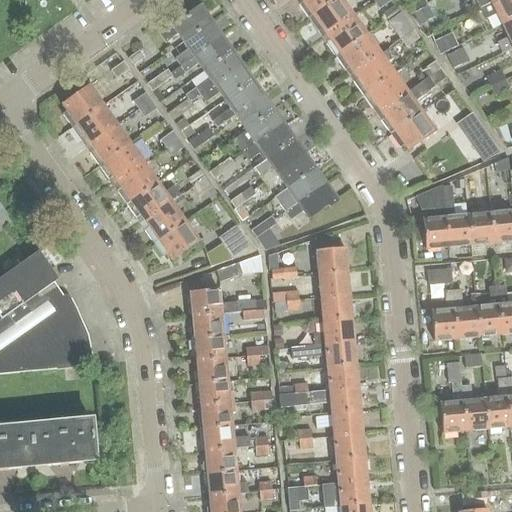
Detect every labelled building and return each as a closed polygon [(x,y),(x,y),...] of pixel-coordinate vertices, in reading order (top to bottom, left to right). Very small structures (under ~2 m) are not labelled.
[(298,5),(308,19),(334,0),(299,0),(302,2),(298,5)] [(320,29),(325,36),(353,17),(340,0),(334,0),(308,19),(317,31),(320,29)] [(391,0),(376,0),(373,2),(379,10),(392,1),(391,0)] [(424,0),(401,0),(402,0),(409,15),(427,6),(424,0)] [(473,0),(478,9),(495,0),(473,0)] [(497,15),(502,25),(511,20),(511,0),(495,0),(478,9),(484,21),(497,15)] [(395,7),(384,15),(389,22),(400,14),(395,7)] [(416,28),(417,28),(434,19),(428,7),(409,16),(408,17),(416,28)] [(179,35),(184,43),(202,30),(201,28),(205,25),(208,29),(213,26),(201,9),(173,28),(172,25),(158,35),(165,45),(179,35)] [(401,14),(387,23),(400,41),(413,31),(401,14)] [(326,44),(336,58),(367,36),(353,17),(325,36),(329,41),(326,44)] [(511,48),(511,20),(502,25),(508,38),(496,43),(502,54),(511,48)] [(202,30),(184,43),(189,49),(175,59),(180,66),(180,67),(221,38),(213,26),(208,29),(205,25),(201,28),(202,30)] [(419,39),(413,31),(400,41),(406,49),(419,39)] [(432,43),(439,57),(458,48),(452,34),(432,43)] [(348,67),(352,74),(380,55),(367,36),(336,58),(344,70),(348,67)] [(228,58),(233,55),(221,38),(180,67),(186,74),(199,64),(205,72),(223,59),(221,57),(225,54),(228,58)] [(463,48),(446,57),(452,70),(470,62),(463,48)] [(129,59),(134,66),(144,59),(139,51),(129,59)] [(201,96),(242,67),(233,55),(228,58),(225,54),(221,57),(223,59),(205,72),(211,80),(197,90),(201,96)] [(353,82),(363,96),(394,74),(380,55),(352,74),(356,79),(353,82)] [(129,70),(124,62),(111,71),(116,79),(129,70)] [(422,71),(428,78),(440,70),(435,62),(422,71)] [(180,66),(171,73),(176,81),(186,74),(180,67),(180,66)] [(249,87),(254,84),(242,67),(201,96),(205,102),(219,92),(225,101),(243,88),(242,86),(246,83),(249,87)] [(157,77),(162,85),(172,78),(167,70),(157,77)] [(440,70),(428,78),(434,87),(446,78),(440,70)] [(489,88),(505,80),(500,71),(485,79),(489,88)] [(375,106),(380,113),(407,93),(394,74),(363,96),(372,109),(375,106)] [(147,85),(149,88),(152,92),(162,85),(157,77),(147,85)] [(380,113),(384,118),(381,121),(390,134),(421,113),(413,102),(434,87),(428,78),(407,93),(380,113)] [(505,80),(489,88),(494,98),(509,91),(505,80)] [(216,130),(236,116),(263,96),(254,84),(249,87),(246,83),(242,86),(243,88),(225,101),(231,109),(211,123),(216,130)] [(62,115),(71,128),(103,106),(89,86),(62,106),(66,112),(62,115)] [(196,89),(186,97),(188,100),(190,103),(201,96),(197,90),(196,89)] [(133,102),(138,110),(151,101),(146,94),(133,102)] [(263,96),(236,116),(246,130),(264,117),(263,115),(267,112),(270,116),(274,113),(263,96)] [(188,100),(178,107),(183,114),(193,107),(190,103),(188,100)] [(151,101),(138,110),(144,118),(157,109),(151,101)] [(84,138),(89,144),(116,125),(103,106),(71,128),(81,141),(84,138)] [(178,107),(168,114),(173,121),(183,114),(178,107)] [(264,117),(246,130),(246,131),(233,140),(242,154),(283,125),(274,113),(270,116),(267,112),(263,115),(264,117)] [(403,145),(408,152),(435,133),(421,113),(390,134),(399,147),(403,145)] [(471,113),(456,123),(463,134),(478,123),(471,113)] [(176,125),(175,125),(180,133),(189,127),(184,119),(176,125)] [(89,153),(98,166),(130,145),(116,125),(89,144),(93,150),(89,153)] [(291,146),(295,143),(283,125),(242,154),(248,161),(261,152),(267,159),(285,147),(284,145),(288,142),(291,146)] [(189,127),(180,133),(186,141),(186,140),(195,134),(189,127)] [(209,129),(199,136),(204,143),(214,136),(209,129)] [(160,141),(165,148),(178,140),(173,132),(160,141)] [(199,136),(188,143),(193,150),(204,143),(199,136)] [(487,136),(472,146),(479,156),(494,146),(487,136)] [(178,140),(165,148),(171,157),(184,148),(178,140)] [(288,142),(284,145),(285,147),(267,159),(254,169),(264,183),(304,155),(295,143),(291,146),(288,142)] [(112,177),(116,183),(143,164),(130,145),(98,166),(108,180),(112,177)] [(311,175),(316,172),(304,155),(264,183),(269,191),(282,181),(287,189),(306,176),(305,174),(309,171),(311,175)] [(229,158),(219,166),(224,173),(234,166),(229,158)] [(509,171),(508,159),(494,165),(494,174),(509,171)] [(116,191),(126,205),(157,183),(143,164),(116,183),(120,189),(116,191)] [(219,166),(209,173),(214,180),(224,173),(219,166)] [(188,180),(192,187),(205,178),(200,171),(188,180)] [(306,176),(287,189),(288,190),(275,198),(285,212),(325,184),(316,172),(311,175),(309,171),(305,174),(306,176)] [(205,178),(192,187),(199,195),(211,186),(205,178)] [(455,190),(463,189),(463,181),(455,182),(455,190)] [(139,215),(143,221),(170,202),(171,204),(180,197),(173,187),(164,194),(157,183),(126,205),(135,218),(139,215)] [(290,221),(304,212),(308,218),(327,205),(328,207),(336,201),(325,184),(285,212),(290,221)] [(447,248),(442,187),(415,198),(420,212),(434,211),(435,220),(423,221),(426,250),(447,248)] [(447,248),(470,246),(467,217),(454,218),(451,187),(442,188),(442,187),(447,248)] [(250,188),(240,195),(245,202),(255,195),(250,188)] [(240,195),(230,202),(235,209),(245,202),(240,195)] [(144,230),(153,243),(184,222),(171,204),(170,202),(143,221),(147,227),(144,230)] [(248,217),(239,206),(235,209),(234,210),(242,222),(243,221),(248,217)] [(511,241),(511,212),(490,215),(492,244),(511,241)] [(470,246),(492,244),(490,215),(467,217),(470,246)] [(271,217),(261,224),(266,232),(276,224),(271,217)] [(198,241),(184,222),(153,243),(162,256),(166,254),(170,260),(198,241)] [(261,224),(251,231),(256,239),(266,232),(261,224)] [(218,239),(231,258),(233,260),(255,252),(256,250),(238,225),(218,239)] [(315,252),(317,276),(346,273),(344,250),(315,252)] [(68,299),(66,299),(65,299),(55,285),(59,282),(39,254),(0,280),(0,375),(94,366),(92,358),(93,357),(92,352),(87,332),(72,301),(70,299),(68,299)] [(260,257),(238,265),(242,276),(262,274),(260,257)] [(238,264),(216,272),(220,284),(228,281),(242,276),(238,265),(238,264)] [(294,267),(282,268),(271,269),(272,279),(295,277),(294,267)] [(448,269),(427,271),(428,287),(443,286),(449,285),(448,269)] [(317,276),(320,299),(348,296),(346,273),(317,276)] [(505,286),(496,287),(501,336),(511,335),(511,304),(507,304),(505,286)] [(480,307),(476,307),(479,339),(501,336),(496,287),(488,288),(490,306),(480,307)] [(219,306),(218,291),(189,294),(189,297),(187,299),(187,305),(190,307),(191,317),(220,314),(220,315),(241,313),(241,312),(254,311),(254,303),(219,306)] [(457,291),(452,292),(456,341),(479,339),(476,307),(471,308),(459,309),(457,291)] [(284,293),(285,302),(298,301),(297,292),(284,293)] [(445,310),(430,312),(433,343),(456,341),(452,292),(450,292),(443,292),(445,310)] [(284,293),(273,294),(273,303),(285,302),(284,293)] [(320,299),(322,322),(350,320),(348,296),(320,299)] [(298,301),(285,302),(286,312),(299,311),(298,301)] [(265,302),(254,303),(254,311),(264,310),(264,311),(266,311),(265,302)] [(285,302),(273,303),(274,311),(274,313),(286,312),(285,302)] [(265,319),(264,311),(264,310),(254,311),(241,312),(241,313),(242,321),(265,319)] [(189,327),(190,340),(222,337),(220,315),(220,314),(191,317),(192,325),(189,327)] [(314,346),(324,345),(353,343),(350,320),(322,322),(323,334),(313,335),(314,346)] [(281,327),(273,328),(274,338),(282,337),(281,327)] [(194,353),(195,362),(224,359),(222,337),(190,340),(191,351),(194,353)] [(283,351),(282,341),(274,342),(275,351),(283,351)] [(353,343),(324,345),(314,346),(314,347),(302,348),(289,349),(290,357),(291,357),(291,361),(325,357),(326,368),(355,366),(353,343)] [(245,349),(246,358),(258,356),(259,359),(268,358),(267,347),(245,349)] [(480,355),(464,357),(465,369),(481,368),(480,355)] [(258,356),(246,358),(246,366),(259,365),(259,359),(258,356)] [(193,374),(194,385),(226,382),(224,359),(195,362),(196,372),(193,374)] [(459,363),(446,364),(448,383),(451,383),(461,382),(459,363)] [(326,368),(328,392),(357,389),(355,366),(326,368)] [(504,367),(494,368),(495,381),(497,380),(505,380),(504,367)] [(497,380),(498,398),(484,399),(487,430),(509,428),(505,380),(497,380)] [(199,397),(199,407),(229,404),(226,382),(194,385),(195,395),(199,397)] [(442,434),(465,432),(461,388),(461,382),(451,383),(453,402),(439,403),(442,434)] [(278,396),(307,394),(306,383),(293,384),(293,387),(277,389),(278,396)] [(487,430),(484,399),(471,400),(470,387),(461,388),(465,432),(487,430)] [(278,396),(279,409),(330,404),(331,415),(359,412),(357,389),(328,392),(307,394),(278,396)] [(250,402),(263,401),(271,401),(270,392),(249,394),(250,402)] [(263,409),(263,401),(250,402),(250,410),(263,409)] [(198,419),(199,430),(231,427),(229,404),(199,407),(200,417),(198,419)] [(331,415),(333,438),(361,435),(359,412),(331,415)] [(29,427),(33,467),(46,466),(48,461),(57,460),(58,462),(68,461),(68,459),(77,458),(80,462),(93,461),(90,422),(64,424),(64,419),(57,420),(58,424),(29,427)] [(33,467),(29,427),(2,429),(2,425),(0,425),(0,467),(7,466),(7,465),(17,464),(19,468),(33,467)] [(203,443),(203,452),(233,449),(233,450),(250,449),(249,438),(232,439),(231,427),(199,430),(200,441),(203,443)] [(297,430),(298,441),(311,440),(310,429),(297,430)] [(335,461),(364,459),(361,435),(333,438),(335,461)] [(253,438),(254,447),(267,446),(266,437),(253,438)] [(311,440),(298,441),(299,448),(312,447),(311,440)] [(267,446),(254,447),(254,456),(267,455),(267,446)] [(202,464),(203,475),(235,472),(233,450),(233,449),(203,452),(204,462),(202,464)] [(335,461),(337,484),(366,481),(364,459),(335,461)] [(207,488),(208,497),(237,494),(237,496),(248,495),(247,484),(236,485),(235,472),(203,475),(203,486),(207,488)] [(302,477),(303,488),(316,486),(315,476),(302,477)] [(337,484),(339,507),(368,505),(366,481),(337,484)] [(257,483),(258,492),(271,491),(270,482),(257,483)] [(297,488),(287,489),(289,504),(298,503),(297,488)] [(271,491),(258,492),(259,501),(272,500),(271,491)] [(485,493),(461,495),(462,507),(486,505),(485,493)] [(206,509),(206,511),(238,511),(237,496),(237,494),(208,497),(208,507),(206,509)]
